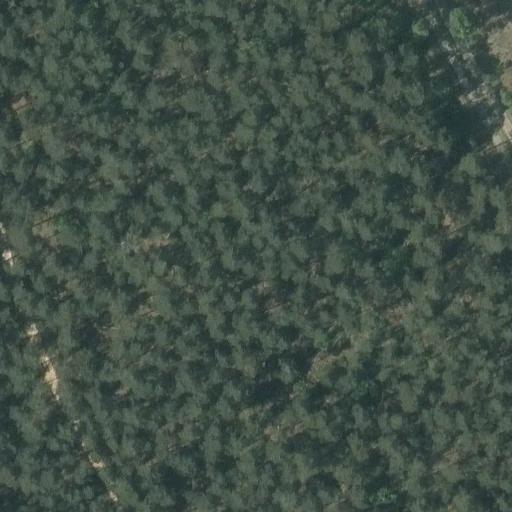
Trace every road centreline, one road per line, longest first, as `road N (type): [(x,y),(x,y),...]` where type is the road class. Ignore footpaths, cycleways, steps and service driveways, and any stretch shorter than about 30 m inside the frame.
road 1 (track): [(0,246),(35,343),(118,511)]
road 2 (track): [(511,138),(437,0)]
